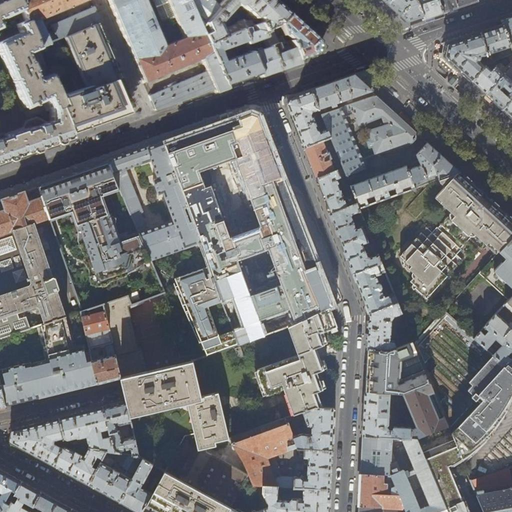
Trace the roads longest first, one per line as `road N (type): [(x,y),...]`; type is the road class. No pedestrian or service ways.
road 1 (residential): [(342,511),(352,314),(266,88)]
road 2 (tertiary): [(266,88),(0,182)]
road 3 (secondary): [(379,48),(511,170)]
road 4 (tertiary): [(511,1),(379,48)]
road 5 (residential): [(0,453),(107,511)]
